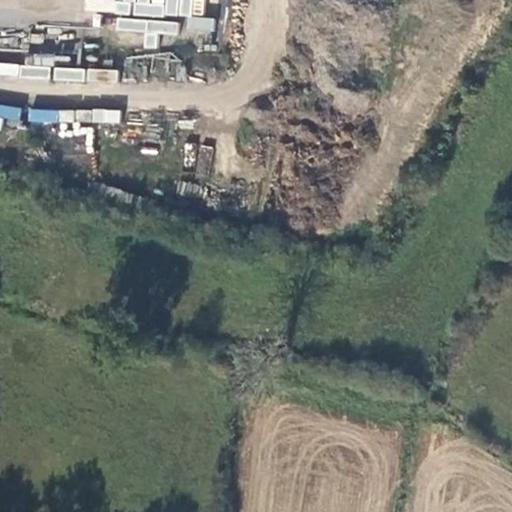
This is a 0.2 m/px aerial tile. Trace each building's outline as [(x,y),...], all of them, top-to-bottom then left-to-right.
[(85,0),(85,9),(186,19),(184,35),(212,37),(214,17),(203,16),(204,0),(85,0)] [(143,47),(156,48),(158,33),(177,35),(179,22),(117,15),(116,29),(145,32),(143,47)] [(0,73),(48,78),(49,64),(33,62),(33,65),(0,62),(0,73)] [(118,71),(53,66),(52,77),(117,83),(118,71)] [(198,144),(195,176),(209,178),(213,146),(198,144)]
